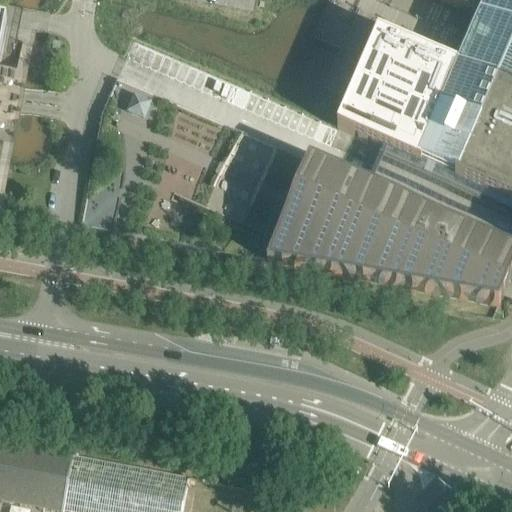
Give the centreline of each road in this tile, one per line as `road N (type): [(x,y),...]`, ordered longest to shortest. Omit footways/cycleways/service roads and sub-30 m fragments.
road 1 (tertiary): [(469,446),(336,387),(0,323)]
road 2 (tertiary): [(0,355),(324,418),(446,473)]
